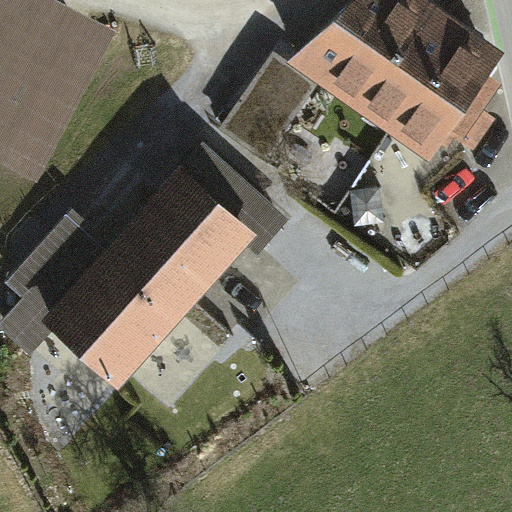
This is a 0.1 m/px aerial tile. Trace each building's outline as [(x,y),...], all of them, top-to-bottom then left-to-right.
[(115,21),(72,0),(0,0),(0,154),(36,173),(115,21)] [(395,124),(457,34),(417,8),(422,1),(421,0),(352,0),(295,57),(395,124)] [(493,59),(457,34),(395,124),(431,148),(446,126),(470,142),(488,116),(465,100),(493,59)] [(202,137),(112,237),(43,312),(59,326),(120,381),(248,239),(257,247),(287,214),(202,137)] [(38,349),(59,326),(43,312),(112,237),(75,204),(12,274),(31,290),(4,319),(38,349)]
